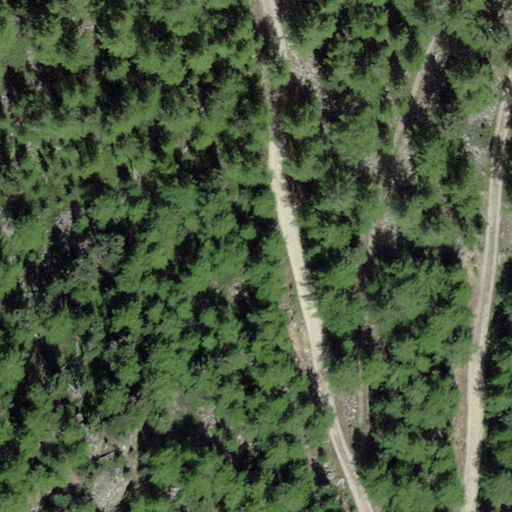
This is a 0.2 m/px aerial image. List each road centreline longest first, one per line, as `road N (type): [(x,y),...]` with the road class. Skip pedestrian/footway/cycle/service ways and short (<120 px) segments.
road 1 (track): [(364,511),(327,400),(304,291),(267,0)]
road 2 (track): [(511,77),(496,149),(468,511)]
